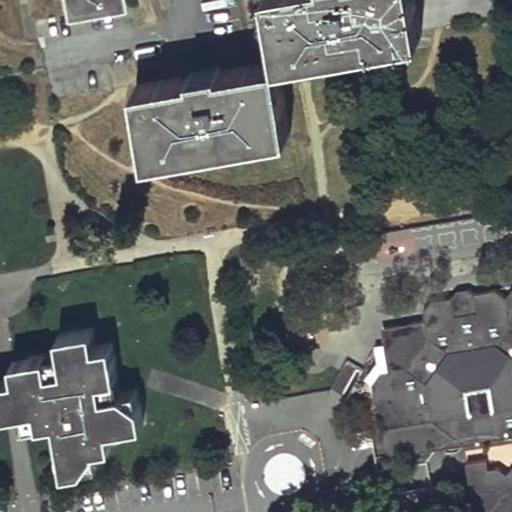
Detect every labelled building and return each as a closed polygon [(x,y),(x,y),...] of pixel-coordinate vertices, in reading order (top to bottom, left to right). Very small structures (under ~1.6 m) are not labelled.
[(61,0),(63,9),(110,0),(61,0)] [(418,38),(410,0),(267,0),(279,63),(304,58),(418,38)] [(292,133),(279,63),(139,88),(152,158),(292,133)] [(386,231),(388,250),(428,245),(426,236),(447,233),(445,223),(386,231)] [(255,259),(255,253),(240,255),(243,274),(257,272),(255,259)] [(451,296),(429,300),(423,311),(424,319),(382,326),(390,367),(383,368),(374,380),(384,445),(395,452),(511,433),(511,288),(507,295),(496,288),(476,292),(468,286),(456,289),(451,296)] [(5,375),(0,375),(0,395),(3,412),(11,410),(20,409),(23,425),(56,419),(65,470),(99,463),(96,445),(112,442),(109,427),(144,421),(138,386),(121,389),(112,340),(96,343),(93,325),(58,331),(61,349),(12,357),(15,373),(5,375)] [(511,511),(511,470),(509,475),(498,467),(488,469),(486,459),(467,462),(469,476),(475,511),(511,511)]
